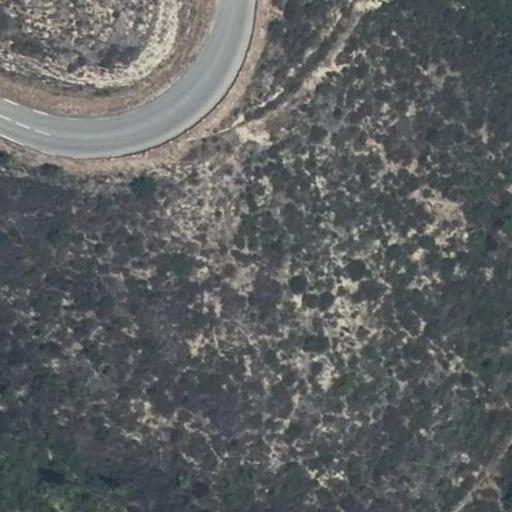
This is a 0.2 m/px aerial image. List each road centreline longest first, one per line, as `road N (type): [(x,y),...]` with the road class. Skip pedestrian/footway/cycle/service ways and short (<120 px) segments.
road 1 (secondary): [(0,111),(88,138),(133,134),(169,117),(203,90),(228,48),(232,0)]
road 2 (track): [(360,0),(305,97),(193,141),(133,134)]
